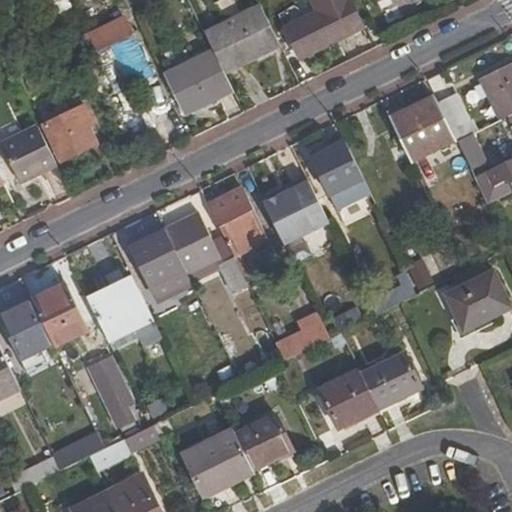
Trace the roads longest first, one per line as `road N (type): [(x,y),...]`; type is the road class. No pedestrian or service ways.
road 1 (residential): [(0,260),(511,7)]
road 2 (residential): [(288,511),(424,445),(479,444),(505,455),(511,469)]
